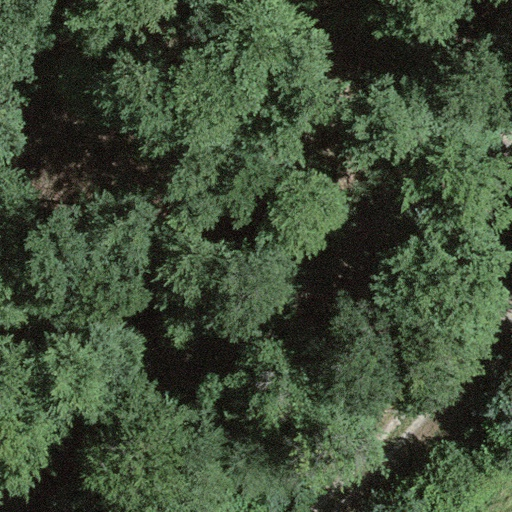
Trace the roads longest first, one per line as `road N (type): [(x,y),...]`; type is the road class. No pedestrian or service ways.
road 1 (track): [(0,456),(511,146)]
road 2 (track): [(307,511),(511,290)]
